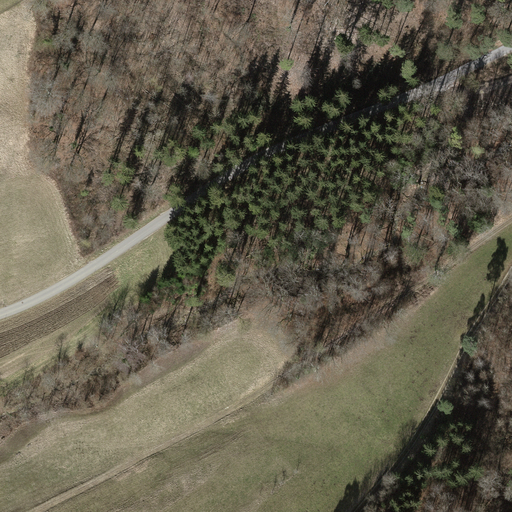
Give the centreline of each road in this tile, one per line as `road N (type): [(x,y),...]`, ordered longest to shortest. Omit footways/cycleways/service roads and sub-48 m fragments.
road 1 (unclassified): [(0,312),(77,275),(271,152),(511,45)]
road 2 (track): [(511,217),(289,374),(33,511)]
road 3 (track): [(364,511),(423,439),(511,279)]
